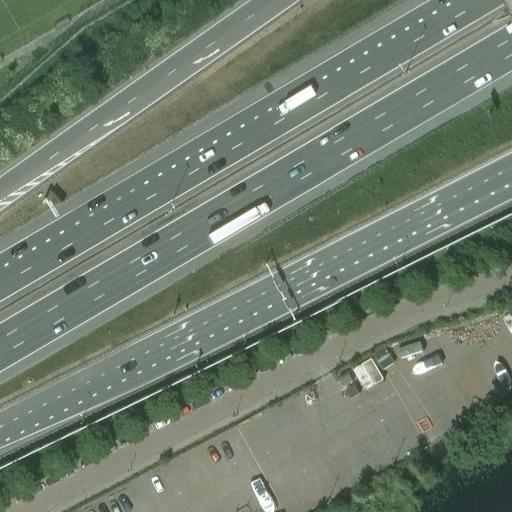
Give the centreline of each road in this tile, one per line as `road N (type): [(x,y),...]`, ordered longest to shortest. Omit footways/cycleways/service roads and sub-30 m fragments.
road 1 (motorway): [(0,347),(511,45)]
road 2 (motorway): [(0,426),(511,167)]
road 3 (unclassified): [(27,511),(398,312),(511,274)]
road 4 (motorway): [(458,0),(0,276)]
road 5 (motorway): [(273,0),(0,192)]
